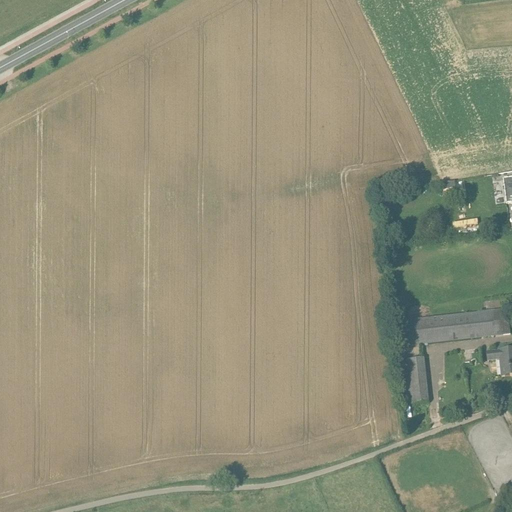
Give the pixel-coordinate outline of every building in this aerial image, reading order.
[(511,178),(503,180),(506,205),(511,204),(511,178)] [(441,184),(442,191),(456,189),(455,182),(441,184)] [(410,346),(501,336),(510,335),(508,310),(507,311),(408,322),(410,346)] [(511,350),(499,352),(499,353),(487,354),(488,362),(500,361),(501,377),(501,378),(511,376),(511,350)] [(428,404),(427,394),(424,359),(402,362),(407,406),(428,404)]
